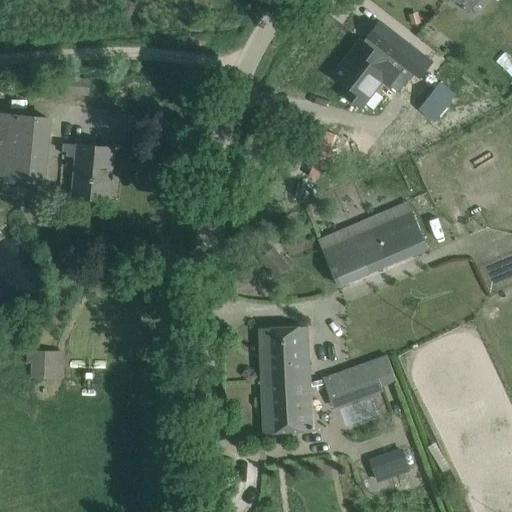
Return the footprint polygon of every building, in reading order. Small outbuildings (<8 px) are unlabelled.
[(431,62),(379,22),(367,38),(369,40),(366,44),(360,40),(333,75),(341,81),(350,88),(344,95),(360,107),(364,111),(383,85),(396,95),(408,79),(412,73),(419,78),(431,62)] [(419,88),(408,103),(435,123),(457,94),(430,74),(419,88)] [(0,174),(23,177),(43,178),(48,119),(0,114),(0,174)] [(281,195),(310,203),(331,125),(302,117),(281,195)] [(110,168),(112,149),(63,144),(62,152),(67,152),(67,157),(77,158),(73,196),(107,199),(108,198),(105,198),(108,167),(110,168)] [(425,156),(438,196),(463,189),(450,148),(425,156)] [(413,211),(341,241),(322,249),(338,286),(428,248),(413,211)] [(290,268),(274,245),(261,254),(277,277),(290,268)] [(307,326),(259,328),(263,434),(312,432),(307,326)] [(27,378),(63,379),(64,350),(27,350),(27,378)] [(387,356),(323,379),(329,397),(377,380),(379,386),(396,380),(387,356)] [(375,484),(410,471),(401,446),(366,459),(375,484)]
